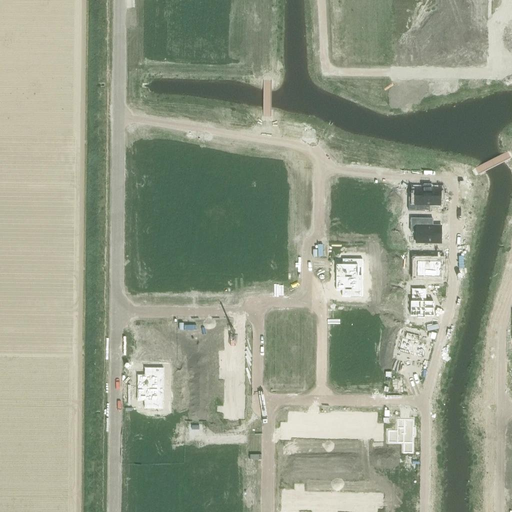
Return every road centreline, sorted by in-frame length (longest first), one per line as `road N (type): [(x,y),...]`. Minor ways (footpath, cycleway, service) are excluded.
road 1 (residential): [(319,170),(453,183),(452,293),(424,402)]
road 2 (residential): [(496,63),(477,74),(333,73),(323,61),(320,0)]
road 3 (residential): [(319,170),(311,148),(117,118)]
road 4 (residential): [(114,511),(116,312)]
road 5 (residential): [(116,312),(117,118)]
road 6 (residential): [(116,312),(236,314),(257,307)]
road 7 (residential): [(306,302),(319,170)]
